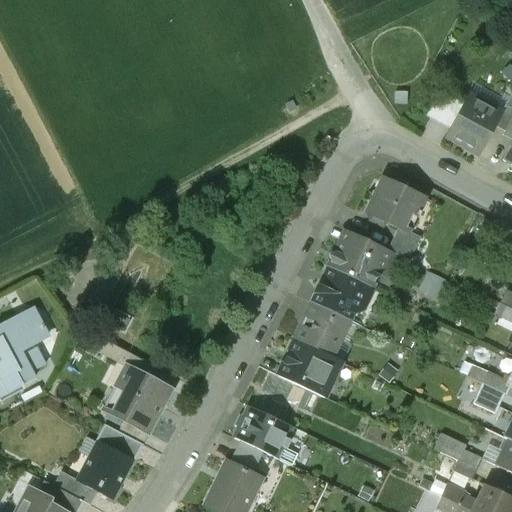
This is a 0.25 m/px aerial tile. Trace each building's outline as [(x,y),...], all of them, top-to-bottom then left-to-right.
[(450,131),(464,106),(438,92),(425,117),(450,131)] [(511,96),(510,95),(500,114),(493,127),(504,133),(511,117),(511,96)] [(500,114),(469,97),(464,106),(450,131),(447,136),(463,145),(462,147),(477,155),(493,127),(500,114)] [(291,103),(285,107),(289,113),(295,110),(291,103)] [(511,141),(511,117),(504,133),(502,136),(511,141)] [(511,170),(510,173),(511,174),(511,142),(502,162),(511,167),(511,170)] [(424,199),(381,179),(364,215),(397,230),(407,235),(408,234),(424,199)] [(397,230),(386,251),(393,255),(408,262),(419,239),(408,234),(407,235),(397,230)] [(345,246),(388,266),(393,255),(386,251),(350,235),(345,246)] [(345,246),(339,243),(327,268),(367,287),(370,288),(374,280),(382,277),(388,266),(345,246)] [(310,305),(347,322),(353,310),(356,310),(367,287),(327,268),(310,305)] [(498,304),(511,310),(511,294),(507,292),(498,304)] [(511,324),(511,310),(498,304),(493,315),(511,324)] [(294,341),(330,358),(339,340),(343,342),(350,329),(345,327),(347,322),(310,305),(294,341)] [(103,324),(124,335),(132,319),(111,308),(103,324)] [(0,379),(8,394),(23,387),(22,385),(35,379),(31,373),(44,366),(35,350),(22,357),(20,353),(42,342),(41,341),(45,340),(42,333),(44,332),(40,324),(38,325),(35,320),(32,321),(31,320),(8,332),(7,329),(0,332),(0,379)] [(125,366),(147,378),(153,367),(103,341),(96,354),(124,368),(125,366)] [(277,377),(324,399),(341,363),(330,358),(294,341),(277,377)] [(147,378),(125,366),(124,368),(101,411),(123,422),(148,435),(171,391),(147,378)] [(468,379),(504,395),(506,396),(511,385),(473,367),(468,379)] [(474,405),(495,415),(504,395),(468,379),(460,395),(475,402),(474,405)] [(289,427),(249,408),(234,439),(239,442),(263,453),(274,458),(278,450),(281,452),(283,448),(285,450),(290,440),(287,439),(289,435),(286,434),(289,427)] [(141,446),(148,435),(123,422),(117,433),(141,446)] [(133,462),(141,446),(117,433),(104,426),(95,443),(106,450),(107,448),(133,462)] [(458,462),(476,471),(481,460),(463,452),(465,446),(441,434),(433,450),(458,462)] [(511,474),(511,443),(507,441),(494,466),(511,474)] [(263,453),(239,442),(228,463),(252,475),(263,453)] [(133,462),(107,448),(106,450),(99,463),(92,459),(80,482),(75,480),(75,481),(74,482),(97,494),(112,502),(133,462)] [(228,463),(225,461),(203,505),(216,511),(215,511),(244,511),(261,479),(252,475),(228,463)] [(453,473),(471,481),(476,471),(458,462),(453,473)] [(52,487),(79,501),(89,507),(97,494),(74,482),(75,481),(60,473),(55,481),(52,487)] [(49,503),(66,511),(73,511),(79,501),(52,487),(43,482),(37,491),(51,498),(49,503)] [(37,491),(27,485),(12,511),(66,511),(49,503),(51,498),(37,491)] [(446,485),(440,498),(459,507),(463,497),(465,494),(446,485)] [(511,511),(511,500),(482,486),(474,502),(463,497),(459,507),(469,511),(511,511)] [(436,511),(456,511),(459,507),(440,498),(433,511),(436,511)]
